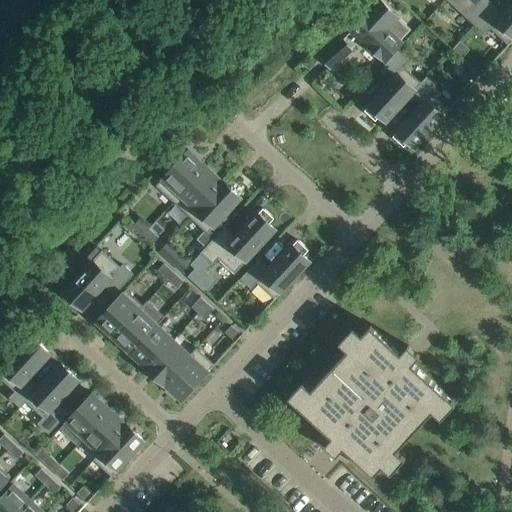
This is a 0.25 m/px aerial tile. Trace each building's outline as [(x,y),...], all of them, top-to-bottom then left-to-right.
[(447,0),(474,25),(493,5),(487,0),(447,0)] [(342,39),(322,57),(331,68),(351,50),(361,38),(385,60),(402,41),(401,41),(412,28),(393,10),(383,1),(371,13),(368,11),(351,29),(352,30),(343,40),(342,39)] [(491,28),(509,45),(511,41),(511,4),(503,14),(493,5),(474,25),(485,35),(491,28)] [(387,121),(409,97),(421,83),(403,67),(409,60),(398,51),(380,71),(390,80),(369,104),(370,105),(364,110),(375,121),(381,115),(387,121)] [(421,83),(409,97),(419,107),(397,130),(398,131),(393,136),(404,147),(409,141),(415,147),(450,109),(431,93),(437,86),(427,77),(421,83)] [(156,185),(174,201),(206,166),(189,150),(156,185)] [(174,201),(191,217),(223,182),(206,166),(174,201)] [(223,182),(191,217),(205,230),(197,239),(206,247),(224,227),(237,214),(231,208),(241,198),(223,182)] [(219,259),(235,273),(275,230),(269,224),(274,218),(263,208),(258,214),(257,213),(235,237),(224,227),(206,247),(201,253),(213,265),(219,259)] [(133,226),(143,235),(149,228),(139,219),(133,226)] [(149,228),(143,235),(152,244),(158,237),(149,228)] [(275,299),(309,261),(303,256),(309,250),(297,240),(292,245),(291,245),(269,268),(259,259),(241,278),(251,289),(257,283),(275,299)] [(105,285),(115,294),(133,274),(123,264),(120,267),(102,250),(65,291),(83,308),(105,285)] [(175,266),(182,273),(190,264),(183,257),(175,266)] [(174,272),(164,263),(158,270),(167,279),(174,272)] [(174,272),(167,279),(177,288),(183,281),(174,272)] [(97,321),(114,337),(144,305),(126,289),(97,321)] [(207,303),(200,297),(191,307),(198,313),(207,303)] [(144,305),(114,337),(131,353),(157,324),(164,316),(148,301),(144,305)] [(205,319),(214,309),(207,303),(198,313),(205,319)] [(174,339),(157,324),(131,353),(148,368),(174,339)] [(231,325),(225,332),(235,341),(241,334),(231,325)] [(348,351),(297,405),(325,431),(332,437),(325,445),(337,456),(344,448),(353,457),(374,476),(383,466),(389,472),(391,474),(395,469),(406,459),(402,455),(397,451),(448,396),(413,364),(420,356),(408,345),(401,353),(371,325),(362,335),(354,327),(339,343),(343,346),(348,351)] [(50,354),(32,337),(0,371),(0,377),(15,391),(10,397),(20,407),(26,401),(38,387),(28,377),(50,354)] [(174,339),(148,368),(164,383),(191,354),(174,339)] [(164,383),(182,400),(215,364),(196,348),(191,354),(164,383)] [(60,363),(38,387),(26,401),(43,417),(38,423),(48,433),(67,413),(57,404),(78,380),(60,363)] [(78,445),(85,438),(84,437),(110,409),(92,393),(60,428),(78,445)] [(101,453),(127,425),(110,409),(84,437),(85,438),(100,452),(101,453)] [(144,441),(127,425),(101,453),(100,452),(94,459),(112,476),(144,441)] [(0,443),(7,450),(14,443),(4,434),(0,438),(0,443)] [(23,452),(14,443),(7,450),(17,459),(23,452)] [(50,455),(43,462),(53,471),(59,464),(50,455)] [(59,464),(53,471),(63,480),(69,473),(59,464)] [(0,488),(11,477),(0,466),(0,488)] [(35,475),(44,484),(51,477),(41,468),(35,475)] [(60,486),(51,477),(44,484),(54,493),(60,486)] [(0,511),(18,511),(30,499),(13,484),(0,498),(0,511)] [(77,493),(87,502),(93,495),(83,486),(77,493)] [(66,504),(74,511),(77,511),(83,506),(73,497),(66,504)] [(43,511),(30,499),(18,511),(43,511)]
